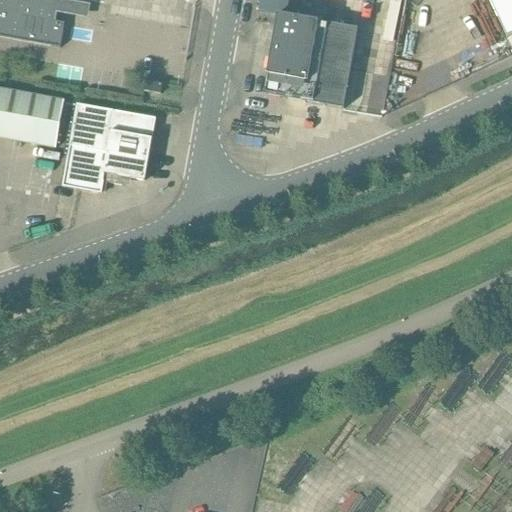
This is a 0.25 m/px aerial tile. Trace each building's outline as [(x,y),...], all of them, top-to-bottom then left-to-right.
[(0,0),(0,39),(12,41),(61,50),(65,24),(56,22),(58,14),(88,19),(91,6),(58,0),(0,0)] [(511,0),(488,0),(507,38),(511,35),(511,0)] [(277,16),(263,96),(344,110),(358,30),(277,16)] [(145,82),(143,92),(160,95),(162,85),(145,82)] [(0,91),(0,140),(55,150),(64,102),(0,91)] [(144,182),(155,123),(155,120),(76,106),(62,188),(101,195),(103,183),(129,187),(131,180),(144,182)]
